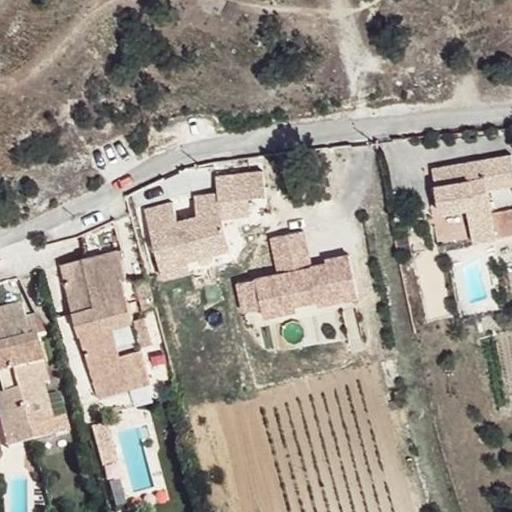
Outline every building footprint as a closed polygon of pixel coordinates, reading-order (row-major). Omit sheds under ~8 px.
[(511,160),(511,155),(427,168),(435,219),(466,214),(471,242),(494,238),(487,192),(511,188),(511,160)] [(171,202),(142,208),(159,280),(189,274),(188,266),(230,255),(223,223),(250,217),(249,200),(264,200),(264,172),(215,177),(214,194),(194,197),(196,219),(176,224),(171,202)] [(275,274),(235,282),(242,314),(259,310),(261,321),(293,314),(292,308),(318,302),(319,309),(359,301),(350,257),(311,265),(303,230),(268,237),(275,274)] [(120,249),(83,258),(86,269),(64,274),(79,331),(80,331),(98,395),(147,381),(131,318),(132,317),(122,276),(127,275),(120,249)] [(83,258),(61,263),(64,274),(86,269),(83,258)] [(148,279),(136,282),(143,309),(155,306),(148,279)] [(27,300),(0,306),(0,393),(4,393),(7,410),(4,412),(7,428),(32,421),(68,412),(63,398),(52,398),(48,380),(56,379),(42,330),(35,333),(27,300)] [(68,412),(32,421),(37,437),(72,427),(68,412)] [(109,425),(91,429),(100,467),(117,463),(109,425)]
